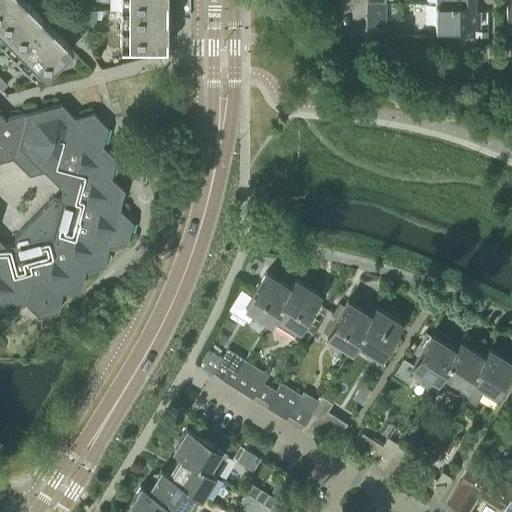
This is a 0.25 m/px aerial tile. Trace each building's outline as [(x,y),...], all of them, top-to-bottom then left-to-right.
[(15,0),(0,15),(0,41),(12,54),(45,22),(39,16),(40,15),(26,1),(26,2),(23,0),(15,0)] [(0,0),(0,15),(15,0),(0,0)] [(119,0),(119,9),(166,9),(166,1),(167,1),(166,0),(119,0)] [(471,1),(434,1),(434,25),(480,25),(480,9),(471,9),(471,1)] [(96,9),(87,8),(87,25),(96,25),(96,9)] [(166,9),(119,9),(119,46),(166,46),(166,37),(167,17),(166,17),(166,9)] [(366,16),(366,25),(385,25),(385,16),(366,16)] [(45,22),(12,54),(39,81),(71,48),(65,41),(66,41),(52,27),(51,27),(45,22)] [(0,158),(12,155),(29,173),(43,169),(62,187),(59,198),(53,196),(13,236),(15,243),(4,246),(0,240),(0,300),(5,306),(25,301),(39,315),(50,312),(55,310),(55,309),(59,292),(79,286),(84,268),(102,263),(107,244),(127,240),(132,220),(119,207),(124,189),(109,176),(114,158),(101,145),(107,125),(92,111),(74,116),(61,103),(28,111),(4,118),(0,114),(0,158)] [(268,319),(290,285),(266,270),(244,304),(268,319)] [(290,285),(268,319),(293,335),(298,327),(319,292),(296,277),(290,285)] [(350,348),(355,340),(370,313),(347,298),(326,332),(350,348)] [(370,313),(355,340),(379,355),(400,320),(376,305),(370,313)] [(413,374),(431,386),(455,347),(431,332),(412,362),(403,356),(394,370),(409,380),(413,374)] [(460,390),(483,353),(460,339),(455,347),(431,386),(458,393),(460,390)] [(483,353),(460,390),(475,399),(484,385),(494,391),(495,390),(502,394),(511,377),(511,365),(510,365),(511,362),(511,360),(488,345),(483,353)] [(231,383),(246,358),(228,347),(212,372),(231,383)] [(246,358),(231,383),(253,397),(256,393),(269,401),(276,389),(263,381),(268,372),(246,358)] [(269,401),(266,405),(286,418),(289,414),(304,423),(301,427),(311,412),(296,402),(302,393),(282,381),(276,389),(269,401)] [(311,412),(301,427),(312,434),(319,422),(339,435),(347,422),(327,410),(332,402),(322,395),(311,412)] [(173,448),(180,452),(207,469),(214,473),(227,452),(220,447),(186,426),(173,448)] [(372,461),(383,467),(398,442),(388,436),(383,444),(363,431),(355,444),(375,456),(372,461)] [(396,469),(409,477),(417,464),(404,456),(409,449),(398,442),(383,467),(393,474),(396,469)] [(180,452),(167,473),(193,489),(201,494),(214,473),(207,469),(180,452)] [(466,511),(477,495),(503,511),(511,511),(511,493),(487,478),(491,472),(471,459),(446,499),(451,502),(466,511)] [(438,477),(417,464),(409,477),(429,490),(427,495),(437,501),(453,477),(442,470),(438,477)] [(160,468),(148,488),(174,505),(181,509),(193,489),(167,473),(160,468)] [(245,493),(269,507),(276,497),(252,483),(245,493)] [(169,511),(174,505),(148,488),(140,484),(127,506),(133,509),(131,511),(169,511)] [(245,511),(266,511),(269,507),(245,493),(239,502),(248,508),(245,511)]
